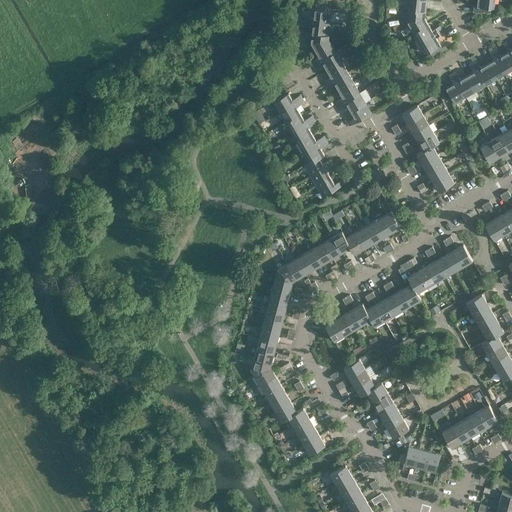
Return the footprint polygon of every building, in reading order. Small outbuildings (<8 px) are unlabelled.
[(426,9),(426,0),(401,0),(410,1),(409,7),(426,9)] [(494,7),(494,0),(477,0),(477,5),(483,6),(483,11),(490,12),(491,7),(494,7)] [(425,17),(426,9),(409,7),(407,21),(425,17)] [(305,20),(330,23),(332,11),(315,9),(314,17),(305,16),(305,20)] [(412,29),(414,32),(428,23),(425,17),(407,21),(410,25),(401,30),(404,34),(412,29)] [(329,34),(330,23),(305,20),(304,24),(313,25),(312,32),(329,34)] [(414,32),(420,42),(442,28),(440,25),(432,29),(428,23),(414,32)] [(444,32),(442,28),(420,42),(426,52),(428,51),(431,55),(438,52),(435,47),(441,44),(436,37),(444,32)] [(329,34),(312,32),(303,31),(303,36),(311,37),(311,42),(315,49),(329,40),(328,38),(329,34)] [(336,51),(329,40),(315,49),(319,56),(309,61),(311,65),(313,64),(336,51)] [(511,48),(511,49),(507,42),(503,44),(507,52),(511,59),(511,48)] [(506,72),(511,68),(511,59),(507,52),(501,55),(497,48),(493,50),(506,72)] [(495,78),(506,72),(493,50),(490,52),(494,59),(487,63),(495,78)] [(342,61),(336,51),(313,64),(315,67),(323,63),(327,69),(342,61)] [(486,84),(495,78),(487,63),(481,67),(476,60),(473,62),(486,84)] [(348,71),(342,61),(327,69),(331,76),(323,81),(325,84),(348,71)] [(476,89),(486,84),(473,62),(470,64),(474,71),(467,75),(476,89)] [(353,81),(348,71),(325,84),(327,87),(335,83),(339,90),(353,81)] [(466,95),(476,89),(467,75),(461,79),(456,71),(453,73),(466,95)] [(466,95),(453,73),(449,75),(454,83),(446,87),(455,102),(466,95)] [(359,91),(353,81),(339,90),(343,96),(335,101),(337,104),(359,91)] [(365,102),(359,91),(337,104),(339,108),(347,103),(351,110),(365,102)] [(274,100),(280,111),(302,98),(300,95),(293,99),(289,92),(274,100)] [(286,121),(301,112),(297,106),(304,101),(302,98),(280,111),(286,121)] [(372,112),(365,102),(351,110),(355,117),(347,121),(349,125),(372,112)] [(402,113),(408,123),(424,114),(418,104),(402,113)] [(286,121),(292,131),(314,118),(312,115),(304,119),(301,112),(286,121)] [(429,124),(424,114),(408,123),(413,133),(429,124)] [(487,115),(483,118),(487,126),(492,123),(487,115)] [(314,118),(292,131),(298,141),(313,133),(309,126),(316,122),(314,118)] [(413,133),(418,141),(434,132),(429,124),(413,133)] [(498,135),(507,151),(511,148),(511,136),(508,130),(498,135)] [(418,141),(423,150),(424,151),(433,145),(439,142),(434,132),(418,141)] [(298,141),(304,152),(326,139),(324,135),(316,140),(313,133),(298,141)] [(498,135),(489,140),(499,156),(507,151),(498,135)] [(304,152),(310,162),(320,157),(325,154),(321,146),(328,142),(326,139),(304,152)] [(499,156),(489,140),(480,146),(490,161),(499,156)] [(424,151),(423,150),(417,153),(423,163),(438,154),(433,145),(424,151)] [(443,163),(438,154),(423,163),(428,172),(443,163)] [(304,165),(310,175),(333,162),(331,159),(323,163),(320,157),(310,162),(304,165)] [(310,175),(316,185),(331,177),(327,170),(335,166),(333,162),(310,175)] [(449,172),(443,163),(428,172),(433,181),(449,172)] [(449,172),(433,181),(439,191),(454,182),(449,172)] [(335,184),(331,177),(316,185),(322,196),(345,183),(342,179),(335,184)] [(290,187),(296,197),(300,195),(294,184),(290,187)] [(392,210),(382,216),(391,231),(401,226),(392,210)] [(505,233),(511,228),(511,225),(505,212),(496,217),(505,233)] [(382,237),(391,231),(382,216),(373,221),(382,237)] [(496,217),(485,223),(494,239),(505,233),(496,217)] [(373,242),(382,237),(373,221),(364,226),(373,242)] [(364,226),(356,231),(365,247),(373,242),(364,226)] [(342,231),(332,237),(341,252),(350,247),(345,237),(346,237),(342,231)] [(354,253),(365,247),(356,231),(346,237),(345,237),(350,247),(354,253)] [(332,237),(323,242),(332,257),(341,252),(332,237)] [(314,247),(323,263),(332,257),(323,242),(314,247)] [(464,244),(455,249),(464,264),(473,259),(464,244)] [(305,253),(314,268),(323,263),(314,247),(305,253)] [(446,254),(455,269),(464,264),(455,249),(446,254)] [(296,258),(305,273),(314,268),(305,253),(296,258)] [(446,254),(437,260),(445,275),(455,269),(446,254)] [(286,263),(295,279),(305,273),(296,258),(286,263)] [(445,275),(437,260),(427,265),(436,280),(445,275)] [(276,278),(293,282),(294,280),(295,279),(286,263),(278,268),(276,278)] [(427,265),(418,270),(427,286),(436,280),(427,265)] [(417,291),(427,286),(418,270),(408,276),(412,283),(417,291)] [(304,280),(311,291),(315,289),(311,283),(308,277),(304,280)] [(273,287),(290,292),(293,282),(276,278),(273,287)] [(401,289),(410,304),(421,298),(417,291),(412,283),(401,289)] [(270,297),(288,302),(290,292),(273,287),(270,297)] [(401,289),(393,294),(402,309),(410,304),(401,289)] [(482,293),(467,302),(472,312),(488,303),(482,293)] [(385,298),(394,314),(402,309),(393,294),(385,298)] [(285,312),(288,302),(270,297),(268,307),(285,312)] [(385,298),(376,303),(385,319),(394,314),(385,298)] [(363,302),(353,308),(362,324),(371,318),(372,318),(367,309),(363,302)] [(372,318),(371,318),(375,325),(385,319),(376,303),(367,309),(372,318)] [(472,312),(478,322),(493,313),(488,303),(472,312)] [(429,308),(433,314),(440,310),(437,304),(429,308)] [(285,312),(268,307),(265,317),(282,322),(285,312)] [(362,324),(353,308),(345,313),(354,328),(362,324)] [(345,313),(336,318),(345,333),(354,328),(345,313)] [(493,313),(478,322),(483,330),(499,321),(493,313)] [(282,322),(265,317),(262,327),(280,332),(282,322)] [(345,333),(336,318),(325,325),(334,340),(345,333)] [(483,330),(488,338),(488,339),(498,334),(504,330),(499,321),(483,330)] [(280,332),(262,327),(260,337),(277,342),(280,332)] [(488,339),(488,338),(481,342),(487,352),(503,343),(498,334),(488,339)] [(277,342),(260,337),(257,348),(274,352),(277,342)] [(487,352),(492,361),(508,352),(503,343),(487,352)] [(254,358),(271,363),(274,352),(257,348),(254,358)] [(511,359),(508,352),(492,361),(497,370),(511,361),(511,359)] [(257,377),(272,368),(270,366),(271,363),(254,358),(252,368),(257,377)] [(344,367),(349,377),(365,367),(359,358),(344,367)] [(503,380),(509,376),(509,375),(511,373),(511,361),(497,370),(503,380)] [(349,377),(354,385),(370,376),(365,367),(349,377)] [(262,385),(277,377),(272,368),(257,377),(262,385)] [(376,386),(375,385),(370,376),(354,385),(360,395),(367,391),(376,386)] [(277,377),(262,385),(266,393),(281,385),(277,377)] [(382,381),(375,385),(376,386),(367,391),(372,400),(388,391),(382,381)] [(281,385),(266,393),(271,402),(286,393),(281,385)] [(372,400),(378,409),(393,400),(388,391),(372,400)] [(286,393),(271,402),(276,411),(291,402),(286,393)] [(378,409),(383,418),(398,409),(393,400),(378,409)] [(297,412),(297,411),(291,402),(276,411),(282,420),(288,417),(297,412)] [(489,404),(478,411),(487,426),(498,420),(489,404)] [(303,407),(297,411),(297,412),(288,417),(294,426),(309,418),(303,407)] [(442,408),(430,414),(434,420),(445,414),(442,408)] [(383,418),(389,427),(404,418),(398,409),(383,418)] [(478,432),(487,426),(478,411),(469,416),(478,432)] [(469,437),(478,432),(469,416),(460,421),(469,437)] [(309,418),(294,426),(299,435),(314,426),(309,418)] [(404,418),(389,427),(394,437),(409,427),(404,418)] [(452,426),(461,441),(469,437),(460,421),(452,426)] [(314,426),(299,435),(304,444),(319,435),(314,426)] [(452,447),(461,441),(452,426),(443,431),(452,447)] [(319,435),(304,444),(310,453),(325,444),(319,435)] [(404,462),(415,465),(420,447),(408,445),(404,462)] [(415,465),(426,467),(430,450),(420,447),(415,465)] [(441,453),(430,450),(426,467),(436,470),(441,453)] [(336,483),(351,474),(346,464),(330,473),(336,483)] [(336,483),(341,491),(357,482),(351,474),(336,483)] [(357,482),(341,491),(346,500),(362,492),(357,482)] [(511,493),(502,491),(499,503),(511,506),(511,493)] [(346,500),(352,510),(367,501),(362,492),(346,500)] [(352,510),(353,511),(368,511),(372,510),(367,501),(352,510)] [(511,511),(511,506),(499,503),(497,511),(511,511)]
